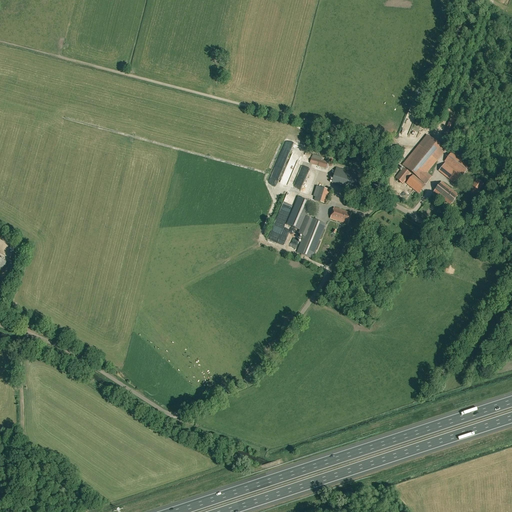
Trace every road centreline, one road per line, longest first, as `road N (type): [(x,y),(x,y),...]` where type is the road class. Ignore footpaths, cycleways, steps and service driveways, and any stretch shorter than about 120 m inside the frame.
road 1 (unclassified): [(511,234),(427,224),(378,203),(262,367),(179,415),(63,348),(0,325)]
road 2 (motorway): [(511,401),(174,511)]
road 3 (motorway): [(222,511),(511,417)]
road 4 (track): [(21,348),(24,511)]
